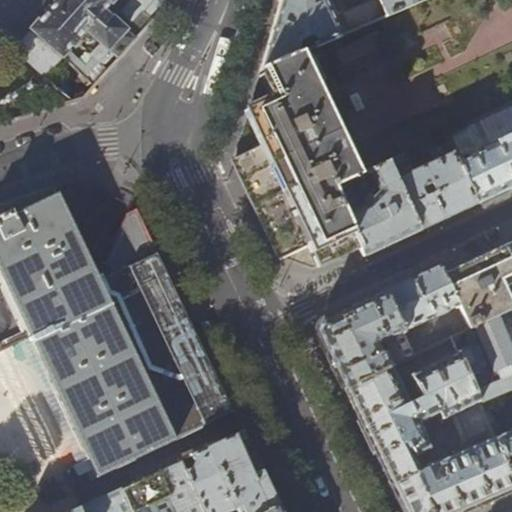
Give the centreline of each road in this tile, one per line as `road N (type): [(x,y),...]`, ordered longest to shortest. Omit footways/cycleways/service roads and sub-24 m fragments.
road 1 (residential): [(253,327),(511,209)]
road 2 (tertiary): [(253,327),(169,140)]
road 3 (tertiary): [(341,511),(253,327)]
road 4 (residential): [(169,140),(85,144),(0,171)]
road 5 (tertiary): [(169,140),(219,0)]
